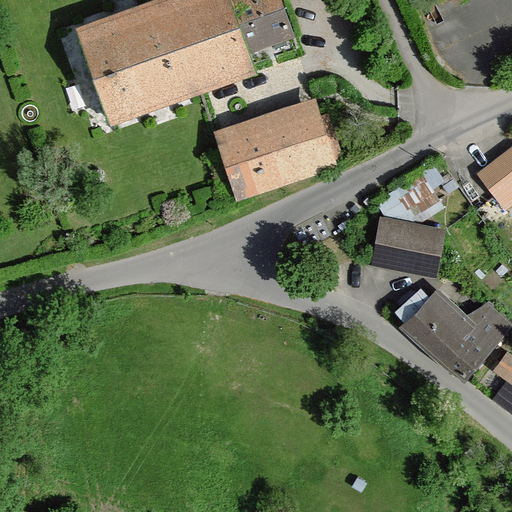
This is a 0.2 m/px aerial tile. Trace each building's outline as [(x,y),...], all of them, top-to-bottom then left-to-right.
[(292,40),(277,0),(167,0),(79,31),(111,121),(252,72),(247,56),(292,40)] [(314,101),(218,133),(239,198),(336,167),(334,162),(343,159),(329,116),(320,119),(314,101)] [(511,154),(482,177),(508,211),(511,207),(511,154)] [(76,166),(61,172),(68,190),(83,184),(76,166)] [(377,201),(389,221),(414,225),(442,206),(421,173),(377,201)] [(389,221),(381,220),(374,265),(436,276),(444,231),(414,225),(389,221)] [(440,294),(406,328),(467,380),(511,326),(511,325),(492,308),(470,322),(440,294)] [(511,356),(499,372),(511,382),(511,356)]
